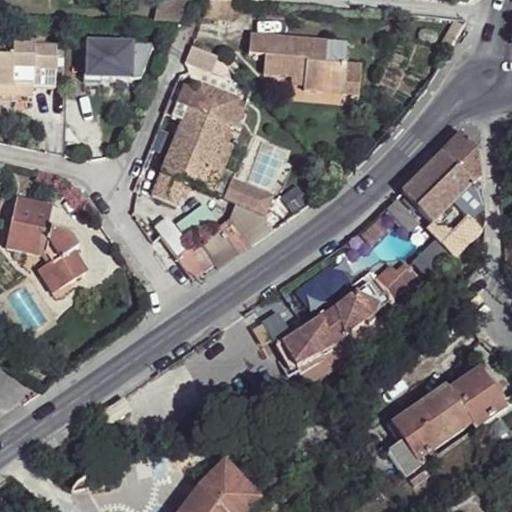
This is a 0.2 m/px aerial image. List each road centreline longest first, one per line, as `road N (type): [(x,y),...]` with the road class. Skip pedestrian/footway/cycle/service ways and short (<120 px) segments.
road 1 (secondary): [(190,322),(363,194),(474,88)]
road 2 (residential): [(0,152),(83,173),(112,194),(190,322)]
road 3 (secondary): [(8,448),(190,322)]
road 4 (residential): [(302,0),(501,18)]
road 5 (unclassified): [(488,95),(493,256)]
